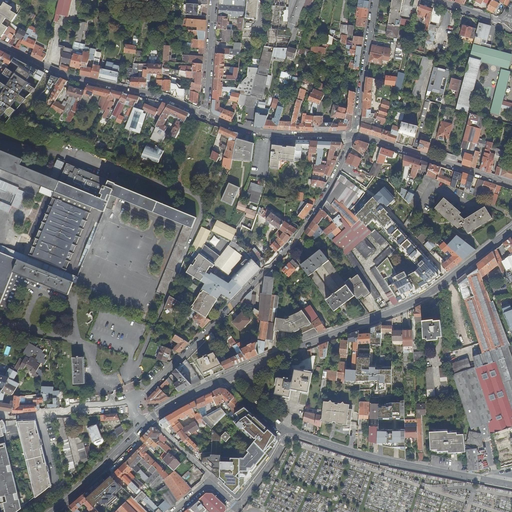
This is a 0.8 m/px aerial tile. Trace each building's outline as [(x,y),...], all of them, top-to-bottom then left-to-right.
[(58,23),(58,21),(60,15),(69,17),(72,0),(59,0),(57,8),(56,13),(56,14),(54,20),(54,22),(58,23)] [(239,18),(244,18),(246,0),(220,0),(220,7),(219,16),(228,17),(239,18)] [(257,19),(258,0),(247,0),(245,18),(255,19),(255,20),(256,20),(256,19),(257,19)] [(286,30),(287,7),(285,7),(285,0),(276,0),(274,0),(271,0),(270,10),(270,17),(269,26),(267,36),(266,41),(264,47),(274,48),(277,48),(287,48),(290,41),(293,34),(290,30),(286,30)] [(289,0),(289,7),(288,23),(288,27),(290,30),(293,34),(295,29),(295,27),(303,8),(306,0),(289,0)] [(312,0),(306,0),(303,8),(306,10),(308,5),(311,6),(312,0)] [(369,1),(360,0),(357,0),(357,7),(358,7),(368,9),(369,5),(369,1)] [(401,11),(402,0),(392,0),(391,12),(390,16),(388,25),(398,26),(410,28),(413,20),(400,18),(401,11)] [(500,4),(492,0),(489,5),(487,9),(494,14),(500,4)] [(8,16),(13,19),(18,13),(12,9),(12,8),(5,3),(3,7),(0,5),(0,30),(4,33),(5,33),(10,26),(4,22),(8,16)] [(202,15),(202,4),(190,4),(183,3),(182,14),(202,15)] [(431,21),(433,10),(427,7),(425,7),(421,5),(419,10),(420,10),(418,14),(418,16),(420,17),(422,16),(427,17),(426,22),(427,22),(430,23),(431,21)] [(358,7),(357,17),(357,18),(358,18),(367,19),(367,17),(368,9),(358,7)] [(441,10),(433,9),(433,10),(431,21),(439,22),(441,10)] [(20,39),(15,47),(19,49),(21,47),(20,46),(21,45),(22,43),(31,25),(35,15),(36,15),(32,13),(27,22),(26,22),(22,29),(20,28),(16,37),(20,39)] [(227,29),(228,17),(219,16),(219,21),(218,29),(222,29),(227,29)] [(198,27),(198,31),(205,32),(205,30),(206,26),(206,20),(184,18),(183,26),(198,27)] [(358,18),(357,26),(365,28),(365,26),(367,19),(358,18)] [(71,66),(81,68),(83,56),(78,55),(74,54),(75,49),(79,50),(86,23),(79,21),(73,49),(71,55),(72,55),(71,64),(71,66)] [(6,36),(11,39),(12,36),(18,27),(11,23),(10,26),(5,33),(1,40),(3,41),(6,36)] [(491,26),(479,23),(478,28),(474,42),(469,62),(468,66),(467,70),(456,109),(467,112),(481,61),(502,67),(508,68),(511,55),(491,49),(492,45),(486,44),(491,26)] [(30,39),(35,28),(35,27),(31,25),(22,43),(29,47),(34,49),(35,44),(35,43),(36,42),(36,41),(30,39)] [(342,35),(342,42),(347,45),(347,40),(348,35),(349,26),(342,25),(340,34),(342,35)] [(397,37),(398,26),(388,25),(387,36),(397,37)] [(463,25),(459,39),(474,42),(478,28),(463,25)] [(30,39),(36,41),(39,30),(38,29),(35,28),(30,39)] [(221,38),(222,38),(229,38),(229,34),(231,34),(231,32),(232,32),(232,30),(227,29),(222,29),(221,38)] [(198,31),(189,30),(189,32),(193,33),(193,36),(198,36),(199,40),(205,40),(205,39),(205,37),(205,32),(198,31)] [(243,30),(242,38),(250,39),(251,31),(243,30)] [(435,31),(429,30),(429,31),(426,43),(432,44),(435,31)] [(139,37),(131,35),(131,40),(130,45),(137,47),(138,41),(139,37)] [(193,39),(192,45),(192,48),(194,48),(199,48),(204,49),(204,47),(204,44),(205,40),(199,40),(193,39)] [(234,50),(217,48),(216,53),(225,54),(228,54),(240,55),(240,54),(241,52),(242,43),(235,43),(234,50)] [(43,51),(44,48),(35,44),(34,49),(32,56),(33,57),(38,59),(40,60),(42,61),(43,60),(46,55),(42,53),(43,51)] [(61,62),(71,64),(72,55),(71,55),(73,49),(65,47),(65,46),(59,45),(59,47),(64,48),(64,50),(61,62)] [(137,47),(130,45),(126,45),(125,52),(136,54),(136,51),(137,47)] [(170,46),(164,46),(163,61),(176,62),(177,59),(172,59),(172,56),(169,56),(170,46)] [(391,50),(373,46),(371,53),(390,57),(391,50)] [(94,60),(96,51),(97,50),(91,48),(90,53),(84,52),(83,56),(81,68),(80,75),(86,76),(88,76),(91,77),(91,75),(92,74),(93,68),(88,67),(89,61),(90,61),(91,60),(94,60)] [(289,48),(288,48),(286,56),(294,58),(297,50),(289,48)] [(311,51),(307,50),(300,48),(298,54),(304,56),(309,57),(311,51)] [(396,49),(394,58),(402,59),(403,55),(404,49),(403,49),(403,50),(396,49)] [(98,65),(101,52),(96,51),(94,60),(94,63),(94,64),(93,68),(92,74),(91,77),(95,78),(97,78),(99,79),(101,69),(102,65),(98,65)] [(5,64),(8,65),(10,63),(14,58),(9,55),(5,53),(0,60),(0,68),(1,66),(2,66),(3,64),(4,64),(5,64)] [(224,67),(225,54),(216,53),(216,59),(215,66),(224,67)] [(389,61),(390,57),(371,53),(370,61),(381,64),(382,60),(389,61)] [(231,60),(231,65),(230,67),(239,68),(240,55),(228,54),(228,60),(231,60)] [(360,66),(361,56),(356,55),(352,54),(351,55),(351,56),(351,57),(356,58),(355,59),(351,58),(349,67),(359,70),(360,66)] [(184,56),(183,63),(193,63),(203,64),(203,57),(190,56),(184,56)] [(412,93),(411,95),(418,97),(430,58),(423,56),(412,93)] [(10,63),(18,68),(15,73),(7,68),(3,74),(11,79),(7,86),(0,81),(0,90),(2,91),(0,93),(0,117),(1,118),(5,113),(10,118),(16,111),(11,107),(16,101),(21,105),(26,99),(22,97),(20,96),(25,89),(27,90),(31,94),(35,89),(30,85),(31,84),(28,82),(32,76),(35,78),(39,71),(22,62),(14,58),(10,63)] [(115,63),(107,61),(105,68),(106,68),(105,70),(119,73),(119,72),(121,66),(114,65),(115,63)] [(151,74),(163,74),(163,73),(163,68),(163,62),(161,62),(161,65),(148,64),(146,88),(146,89),(150,90),(150,87),(149,86),(149,84),(150,84),(151,74)] [(132,86),(135,87),(138,87),(141,87),(146,88),(148,64),(143,64),(140,64),(134,63),(133,69),(128,68),(127,77),(132,78),(131,80),(126,79),(126,84),(129,85),(132,86)] [(181,66),(180,70),(202,73),(203,69),(203,67),(203,64),(193,63),(193,67),(193,68),(193,70),(188,69),(188,68),(188,66),(186,66),(181,66)] [(223,77),(224,67),(215,66),(215,71),(214,78),(221,79),(223,79),(223,77)] [(447,68),(446,69),(434,66),(429,84),(434,85),(441,87),(440,90),(444,91),(445,87),(442,85),(445,74),(448,76),(450,70),(449,70),(449,69),(447,68)] [(230,75),(230,67),(229,67),(224,67),(223,77),(227,78),(227,76),(234,76),(234,75),(230,75)] [(227,76),(227,78),(227,79),(233,80),(237,80),(239,68),(230,67),(230,75),(234,75),(234,76),(227,76)] [(259,68),(248,67),(248,76),(240,84),(238,88),(237,93),(240,94),(239,102),(238,104),(246,105),(246,96),(251,97),(257,75),(259,68)] [(105,70),(101,69),(99,79),(103,80),(109,81),(117,83),(118,77),(119,75),(119,73),(105,70)] [(499,114),(501,107),(502,104),(510,72),(502,69),(491,112),(499,114)] [(35,78),(41,80),(45,73),(44,73),(39,70),(39,71),(35,78)] [(196,78),(196,83),(201,85),(201,83),(202,79),(202,73),(180,70),(176,70),(176,74),(185,77),(196,78)] [(294,81),(294,78),(291,77),(292,75),(281,72),(280,78),(291,80),(294,81)] [(390,83),(396,83),(399,73),(396,72),(395,76),(386,75),(385,81),(390,82),(390,83)] [(400,91),(404,74),(399,72),(399,73),(396,83),(394,89),(400,91)] [(41,80),(49,84),(52,76),(49,75),(45,73),(41,80)] [(246,105),(255,107),(256,103),(257,98),(261,99),(263,100),(268,77),(257,75),(251,97),(246,96),(246,105)] [(53,83),(57,85),(61,79),(60,79),(55,77),(52,76),(49,84),(47,86),(51,88),(52,85),(53,86),(53,83)] [(371,114),(373,78),(367,77),(365,92),(364,92),(363,111),(362,117),(373,118),(375,114),(371,114)] [(455,91),(459,79),(451,77),(448,89),(455,91)] [(61,79),(57,85),(60,87),(59,90),(61,91),(62,91),(68,81),(66,81),(61,78),(60,79),(61,79)] [(221,83),(221,79),(214,78),(214,84),(213,90),(222,91),(228,91),(233,91),(233,92),(235,93),(236,88),(228,87),(223,87),(223,83),(221,83)] [(170,81),(162,80),(162,90),(170,91),(170,81)] [(192,82),(190,90),(201,93),(201,92),(201,89),(201,85),(196,83),(192,82)] [(55,101),(61,91),(59,90),(60,87),(57,85),(56,87),(56,89),(50,98),(55,101)] [(90,95),(92,96),(93,96),(93,94),(101,96),(97,109),(103,110),(109,99),(111,91),(92,87),(88,86),(86,91),(84,96),(80,105),(85,107),(90,95)] [(307,114),(303,113),(303,114),(303,116),(302,123),(310,124),(314,124),(314,116),(315,110),(317,110),(319,105),(321,101),(327,90),(317,86),(315,89),(314,89),(312,93),(311,93),(308,100),(313,102),(310,108),(309,116),(306,116),(307,114)] [(72,105),(68,103),(67,108),(63,116),(62,115),(60,118),(71,122),(80,105),(84,96),(86,91),(73,88),(68,102),(70,103),(72,97),(77,99),(75,105),(74,107),(72,111),(70,109),(72,105)] [(238,88),(236,88),(235,93),(233,92),(231,100),(229,100),(229,101),(226,106),(229,107),(232,101),(236,101),(236,103),(234,103),(231,112),(228,110),(224,109),(220,117),(227,120),(232,122),(235,114),(236,110),(238,104),(239,102),(240,94),(237,93),(238,88)] [(42,93),(35,89),(31,94),(26,99),(34,104),(37,99),(42,93)] [(303,101),(306,90),(305,90),(301,89),(296,102),(295,106),(293,116),(291,131),(296,131),(306,131),(308,131),(310,131),(310,124),(302,123),(300,123),(300,126),(297,125),(297,123),(297,121),(297,120),(298,120),(301,106),(303,101)] [(109,112),(107,116),(111,118),(113,115),(114,112),(110,110),(114,102),(112,101),(113,97),(116,98),(120,99),(123,93),(116,91),(111,90),(111,91),(109,99),(103,110),(106,111),(109,112)] [(222,101),(222,91),(213,90),(213,95),(213,100),(222,101)] [(197,104),(198,94),(191,91),(190,101),(197,104)] [(348,109),(347,113),(353,115),(354,105),(356,93),(350,91),(349,100),(348,107),(348,109)] [(120,99),(119,101),(125,104),(127,101),(130,95),(123,93),(120,99)] [(280,95),(275,93),(273,100),(271,108),(276,109),(279,102),(279,98),(280,95)] [(128,110),(132,110),(134,107),(136,102),(138,103),(140,97),(133,96),(130,95),(127,101),(131,102),(128,110)] [(114,102),(110,110),(114,112),(119,101),(120,99),(116,98),(114,102)] [(221,102),(222,101),(213,100),(212,111),(214,114),(216,115),(220,117),(224,109),(220,107),(220,102),(221,102)] [(377,112),(377,113),(387,117),(390,105),(391,102),(383,100),(381,106),(379,112),(377,112)] [(66,107),(55,101),(50,108),(55,111),(59,113),(57,117),(60,119),(60,118),(62,115),(63,116),(67,108),(68,103),(66,107)] [(119,115),(125,104),(119,101),(114,112),(113,115),(118,117),(117,120),(116,121),(121,123),(123,120),(124,117),(119,115)] [(220,107),(224,109),(226,106),(229,101),(222,101),(221,102),(220,102),(220,107)] [(232,101),(229,107),(228,110),(231,112),(234,103),(236,103),(236,101),(232,101)] [(324,102),(321,101),(319,105),(317,116),(314,116),(314,124),(314,131),(322,131),(329,131),(332,124),(333,123),(323,123),(324,102)] [(159,110),(145,104),(143,110),(146,111),(150,113),(155,115),(156,114),(161,116),(169,105),(163,103),(161,107),(159,110)] [(40,109),(33,105),(24,116),(33,120),(40,109)] [(179,109),(169,105),(161,116),(155,128),(165,132),(167,127),(163,125),(169,115),(170,114),(179,118),(179,119),(177,122),(178,122),(171,135),(176,138),(189,114),(179,109)] [(143,110),(134,107),(132,110),(130,117),(125,129),(141,133),(141,130),(146,111),(143,110)] [(273,121),(267,120),(264,128),(272,129),(278,130),(280,121),(284,108),(279,107),(275,118),(273,118),(273,121)] [(337,117),(345,119),(347,113),(348,109),(339,107),(335,118),(337,119),(337,117)] [(391,132),(383,130),(381,138),(389,140),(395,143),(398,133),(403,118),(404,114),(397,112),(391,132)] [(375,119),(385,122),(387,117),(377,113),(375,113),(375,114),(373,118),(373,119),(375,119)] [(463,140),(477,144),(479,139),(484,121),(485,117),(470,113),(468,123),(476,125),(476,128),(467,125),(463,140)] [(268,116),(256,115),(255,127),(261,128),(264,128),(267,120),(268,116)] [(290,122),(280,121),(278,130),(284,130),(290,130),(291,131),(293,116),(291,116),(290,122)] [(373,118),(362,117),(361,123),(371,126),(372,123),(374,123),(375,119),(373,119),(373,118)] [(404,119),(403,118),(398,133),(415,137),(418,126),(403,122),(404,119)] [(342,123),(340,123),(339,124),(339,130),(343,130),(346,130),(346,129),(349,121),(345,119),(344,121),(343,121),(342,123)] [(440,131),(439,136),(438,140),(447,142),(452,124),(442,121),(439,131),(440,131)] [(371,126),(361,123),(360,131),(365,133),(381,138),(383,130),(371,126)] [(223,163),(222,165),(230,170),(232,158),(234,152),(233,151),(234,149),(237,139),(239,133),(233,132),(227,130),(221,127),(219,133),(230,137),(230,139),(229,142),(221,138),(220,143),(223,144),(227,147),(227,150),(226,152),(224,157),(224,158),(224,159),(223,163)] [(422,137),(418,150),(420,151),(428,153),(431,139),(422,137)] [(255,144),(237,139),(234,149),(233,151),(234,152),(232,158),(252,162),(252,153),(253,147),(255,144)] [(488,141),(486,141),(479,139),(477,144),(477,145),(480,146),(486,148),(488,141)] [(491,142),(488,141),(486,148),(480,170),(485,171),(491,150),(494,139),(492,139),(491,142)] [(295,156),(301,157),(302,150),(310,150),(311,141),(305,140),(297,140),(296,147),(295,156)] [(477,144),(463,140),(461,147),(473,151),(475,151),(476,149),(477,145),(477,144)] [(105,146),(98,141),(95,145),(104,149),(105,146)] [(312,153),(317,153),(318,141),(315,141),(311,141),(310,150),(309,156),(312,156),(312,153)] [(325,173),(327,165),(323,165),(321,165),(324,149),(331,149),(332,142),(322,141),(318,141),(317,153),(318,153),(318,155),(318,157),(316,164),(315,164),(314,171),(325,173)] [(366,149),(368,150),(369,144),(359,141),(355,142),(353,147),(363,156),(364,154),(365,151),(366,149)] [(341,148),(342,142),(332,142),(331,149),(328,159),(337,161),(339,157),(334,156),(336,150),(337,151),(337,148),(341,148)] [(284,144),(274,143),(270,166),(279,168),(281,159),(288,160),(295,161),(295,156),(296,147),(289,146),(284,145),(284,144)] [(158,163),(163,151),(144,144),(140,156),(158,163)] [(377,147),(373,159),(375,160),(373,163),(375,163),(377,163),(377,164),(379,164),(379,162),(379,158),(382,148),(377,147)] [(393,158),(395,153),(389,151),(382,148),(379,158),(379,162),(379,164),(383,164),(385,164),(386,160),(384,160),(386,156),(393,158)] [(327,165),(328,159),(331,149),(324,149),(321,165),(323,165),(327,165)] [(479,150),(476,149),(475,151),(471,167),(475,168),(480,152),(479,152),(479,150)] [(0,168),(56,192),(29,257),(21,253),(21,254),(18,260),(0,252),(0,307),(10,311),(25,277),(68,294),(73,282),(75,283),(77,277),(76,276),(65,272),(92,207),(104,212),(106,207),(112,210),(117,197),(184,225),(192,228),(196,218),(115,184),(116,183),(67,164),(60,181),(21,165),(23,159),(0,150),(0,168)] [(496,151),(491,150),(485,171),(491,173),(495,154),(496,151)] [(217,162),(218,160),(219,158),(220,156),(220,154),(213,151),(211,158),(216,161),(215,161),(217,162)] [(475,151),(473,151),(472,155),(465,153),(462,164),(464,164),(471,167),(475,151)] [(384,160),(386,160),(396,161),(399,154),(395,153),(393,158),(386,156),(384,160)] [(361,159),(350,154),(346,162),(357,168),(361,159)] [(429,168),(430,164),(421,161),(404,155),(403,166),(409,166),(409,167),(412,168),(410,175),(416,177),(417,175),(417,174),(419,175),(420,175),(422,170),(422,169),(425,170),(426,168),(429,168)] [(325,173),(330,175),(337,161),(328,159),(327,165),(325,173)] [(498,166),(495,174),(500,176),(503,165),(503,163),(500,162),(498,167),(498,166)] [(377,177),(383,164),(379,164),(377,164),(377,163),(375,163),(373,167),(370,175),(377,177)] [(437,174),(439,174),(440,170),(441,167),(436,166),(430,164),(429,168),(428,170),(427,175),(432,177),(435,179),(437,174)] [(511,168),(503,165),(500,176),(511,179),(511,168)] [(443,171),(440,170),(439,174),(437,180),(451,186),(452,180),(442,175),(443,171)] [(312,186),(324,188),(327,182),(323,182),(325,173),(314,171),(312,186)] [(455,188),(456,186),(459,173),(455,171),(453,177),(452,180),(451,186),(455,188)] [(464,173),(463,174),(461,183),(460,187),(459,189),(464,192),(469,175),(466,174),(464,173)] [(340,175),(335,185),(341,190),(339,195),(344,199),(344,198),(352,187),(359,194),(361,190),(351,182),(347,179),(347,178),(346,177),(340,175)] [(416,194),(415,195),(411,203),(408,203),(409,205),(413,211),(414,212),(432,177),(427,175),(425,175),(416,194)] [(474,177),(469,175),(464,192),(478,198),(485,181),(479,179),(475,190),(471,189),(474,177)] [(494,192),(497,185),(491,183),(485,181),(478,198),(481,199),(482,199),(486,189),(494,192)] [(205,182),(201,190),(216,198),(219,193),(211,189),(211,190),(206,188),(208,184),(205,182)] [(364,193),(370,184),(367,182),(361,190),(359,194),(357,197),(358,198),(359,199),(360,197),(364,193)] [(222,201),(232,205),(240,188),(230,183),(222,201)] [(258,205),(263,187),(251,183),(248,193),(251,195),(249,202),(258,205)] [(338,197),(331,206),(341,216),(344,221),(362,241),(365,238),(370,234),(372,232),(350,211),(348,209),(341,202),(344,199),(339,195),(341,190),(335,185),(334,185),(331,191),(332,192),(338,197)] [(359,194),(352,187),(344,198),(344,199),(341,202),(348,209),(354,201),(357,197),(359,194)] [(406,213),(410,215),(411,214),(413,211),(409,205),(408,203),(405,199),(400,194),(397,190),(392,199),(391,199),(374,187),(371,189),(394,212),(394,213),(399,207),(402,210),(403,209),(407,212),(406,213)] [(353,208),(375,230),(386,242),(390,237),(380,226),(394,212),(371,189),(352,207),(353,208)] [(338,197),(332,192),(327,201),(331,206),(338,197)] [(408,192),(405,199),(408,203),(411,203),(415,195),(408,192)] [(319,195),(311,193),(309,203),(313,205),(314,205),(319,195)] [(460,215),(461,213),(445,198),(436,208),(458,228),(459,229),(463,227),(464,226),(468,234),(493,219),(485,207),(465,220),(460,215)] [(309,203),(303,202),(301,201),(296,214),(303,219),(313,205),(309,203)] [(341,218),(341,216),(331,206),(327,201),(325,204),(334,214),(337,216),(338,215),(338,216),(333,220),(334,222),(338,227),(328,236),(336,245),(346,256),(351,252),(355,247),(362,241),(344,221),(342,223),(340,220),(341,218)] [(245,209),(246,209),(247,205),(239,202),(237,209),(244,212),(245,209)] [(266,211),(259,207),(257,213),(266,220),(271,212),(267,209),(266,211)] [(375,230),(353,208),(350,211),(372,232),(375,230)] [(326,218),(328,215),(327,213),(322,209),(314,221),(317,224),(318,225),(323,217),(325,219),(326,218)] [(248,210),(247,213),(246,217),(254,220),(257,213),(248,210)] [(271,212),(266,220),(279,229),(285,222),(271,212)] [(416,217),(411,214),(410,215),(405,225),(409,229),(416,217)] [(326,218),(332,224),(334,222),(333,220),(328,215),(326,218)] [(332,224),(326,218),(325,219),(323,217),(318,225),(324,231),(332,224)] [(204,221),(192,247),(196,250),(196,251),(215,265),(215,264),(229,274),(242,256),(237,252),(241,248),(236,243),(240,232),(217,221),(213,230),(231,240),(229,246),(221,257),(205,244),(210,231),(206,229),(209,223),(204,221)] [(282,235),(277,231),(275,234),(281,239),(286,243),(288,240),(290,237),(287,234),(290,230),(288,228),(290,225),(285,221),(285,222),(279,229),(284,232),(282,235)] [(321,235),(324,232),(324,231),(318,225),(317,224),(314,221),(309,228),(315,232),(317,230),(321,235)] [(334,222),(332,224),(324,231),(324,232),(327,235),(328,236),(338,227),(334,222)] [(192,228),(184,225),(156,293),(164,296),(192,228)] [(298,230),(291,225),(290,225),(288,228),(290,230),(287,234),(290,237),(291,237),(297,230),(298,230)] [(311,237),(315,232),(309,228),(305,233),(311,237)] [(381,246),(386,242),(375,230),(372,232),(370,234),(381,246)] [(422,239),(426,234),(423,232),(418,238),(422,243),(424,241),(422,239)] [(212,235),(209,242),(215,245),(218,238),(212,235)] [(458,236),(448,245),(449,246),(459,237),(458,236)] [(449,246),(463,260),(476,250),(459,237),(449,246)] [(376,251),(365,238),(362,241),(355,247),(366,259),(376,251)] [(281,239),(279,242),(277,244),(275,242),(271,246),(277,252),(286,243),(281,239)] [(435,246),(430,240),(425,244),(431,250),(435,246)] [(443,240),(437,245),(438,245),(443,250),(445,253),(448,250),(453,256),(451,257),(457,264),(463,260),(449,246),(448,245),(443,240)] [(404,256),(408,252),(398,241),(393,245),(404,256)] [(0,252),(18,260),(21,254),(0,245),(0,252)] [(387,295),(392,292),(391,290),(382,276),(377,268),(378,266),(385,259),(391,253),(394,250),(390,245),(374,262),(377,265),(370,270),(387,295)] [(255,248),(249,254),(253,259),(261,268),(267,262),(255,248)] [(355,296),(346,283),(324,254),(320,249),(301,265),(313,282),(334,310),(355,296)] [(233,297),(243,287),(233,280),(229,284),(212,273),(208,271),(211,267),(213,268),(215,265),(196,251),(196,250),(192,257),(196,259),(198,261),(194,266),(192,265),(188,273),(206,284),(203,289),(218,298),(222,293),(231,299),(233,297)] [(398,260),(401,256),(394,250),(391,253),(398,260)] [(430,252),(448,271),(457,264),(451,257),(450,258),(449,258),(444,263),(433,250),(430,252)] [(364,270),(351,252),(346,256),(358,275),(371,293),(376,302),(381,299),(365,274),(364,270)] [(416,259),(408,252),(404,256),(403,257),(411,265),(416,259)] [(482,278),(499,264),(497,261),(497,260),(493,252),(477,265),(479,268),(482,278)] [(238,275),(233,280),(243,287),(250,280),(251,278),(251,277),(252,276),(253,275),(256,271),(257,272),(261,268),(253,259),(250,262),(247,259),(243,264),(244,265),(236,273),(238,275)] [(289,276),(299,266),(293,259),(282,270),(289,276)] [(511,271),(506,260),(503,261),(502,259),(497,261),(499,264),(502,273),(509,286),(511,284),(511,271)] [(473,358),(476,367),(496,361),(497,360),(511,355),(511,354),(509,346),(511,345),(509,342),(509,341),(493,300),(492,301),(490,297),(488,292),(482,278),(479,268),(467,276),(474,296),(464,300),(483,355),(473,358)] [(269,340),(269,349),(272,348),(275,329),(277,317),(280,296),(272,294),(275,278),(276,273),(273,269),(265,278),(263,293),(262,293),(260,311),(255,309),(256,294),(252,294),(249,309),(250,309),(260,321),(258,336),(258,342),(257,349),(259,354),(264,351),(266,342),(266,340),(269,340)] [(418,279),(427,288),(430,286),(417,273),(414,275),(418,279)] [(467,276),(466,273),(457,280),(464,300),(474,296),(467,276)] [(352,278),(346,283),(355,296),(358,298),(363,295),(364,298),(371,293),(358,275),(352,279),(352,278)] [(408,289),(414,295),(416,294),(410,287),(408,284),(404,279),(401,276),(398,278),(396,275),(392,279),(394,282),(391,284),(394,288),(391,290),(392,292),(395,297),(399,294),(396,290),(401,286),(406,291),(408,289)] [(410,282),(408,284),(410,287),(416,294),(424,290),(419,284),(418,284),(417,285),(412,280),(410,282)] [(194,291),(197,286),(192,282),(188,288),(194,291)] [(206,318),(218,298),(203,289),(191,308),(199,313),(206,318)] [(241,302),(249,309),(252,294),(252,290),(253,290),(241,302)] [(387,295),(394,304),(399,302),(395,297),(392,292),(387,295)] [(174,312),(180,301),(168,296),(163,307),(174,312)] [(184,296),(180,302),(186,305),(190,299),(184,296)] [(511,309),(511,310),(509,304),(502,307),(506,319),(509,320),(508,322),(509,325),(511,326),(510,328),(511,331),(511,309)] [(310,306),(303,310),(312,323),(315,327),(318,332),(326,329),(313,310),(310,306)] [(286,318),(277,317),(275,329),(292,332),(312,323),(303,310),(301,307),(299,310),(289,315),(290,316),(286,318)] [(242,312),(233,322),(241,330),(250,320),(242,312)] [(193,319),(203,328),(211,320),(206,318),(199,313),(193,319)] [(427,317),(422,317),(422,321),(423,338),(426,338),(426,339),(427,339),(427,340),(438,339),(438,337),(443,337),(441,321),(433,322),(433,315),(427,317)] [(229,338),(232,336),(221,322),(219,324),(229,338)] [(388,331),(388,333),(392,333),(392,332),(392,331),(392,326),(388,326),(386,326),(382,325),(381,338),(386,338),(386,331),(388,331)] [(221,343),(225,341),(220,333),(220,332),(218,328),(213,331),(221,343)] [(353,353),(352,364),(352,376),(346,375),(345,381),(345,387),(344,390),(347,390),(355,390),(356,383),(357,361),(358,345),(358,343),(359,334),(359,331),(349,334),(348,341),(348,342),(354,342),(353,347),(353,353)] [(414,350),(413,331),(403,332),(403,340),(403,341),(403,351),(414,350)] [(403,341),(403,340),(403,332),(392,332),(392,333),(392,341),(403,341)] [(358,343),(371,343),(371,333),(359,334),(358,343)] [(215,343),(210,334),(205,338),(210,346),(215,343)] [(176,335),(173,339),(179,343),(173,350),(180,352),(189,343),(176,335)] [(232,336),(229,338),(228,338),(233,347),(234,346),(237,344),(237,343),(232,336)] [(348,341),(341,340),(339,357),(345,357),(345,360),(347,361),(348,347),(348,342),(348,341)] [(244,348),(241,349),(248,359),(259,354),(257,349),(258,342),(254,344),(253,341),(247,343),(249,346),(244,348)] [(320,357),(326,357),(328,345),(329,342),(319,345),(321,357),(320,357)] [(2,390),(0,398),(0,409),(7,411),(13,412),(14,401),(11,401),(11,404),(3,403),(5,394),(6,391),(12,395),(14,393),(19,383),(13,381),(18,373),(17,372),(20,367),(21,368),(22,367),(25,368),(25,366),(28,368),(32,369),(31,371),(32,372),(31,373),(33,375),(35,375),(34,377),(37,379),(39,376),(43,377),(43,371),(39,369),(42,363),(45,364),(47,360),(44,359),(46,355),(42,353),(43,351),(29,343),(26,348),(23,353),(27,355),(24,360),(20,358),(15,367),(15,368),(12,373),(4,388),(2,390)] [(237,344),(234,346),(239,354),(223,362),(219,356),(217,357),(222,365),(225,369),(248,359),(241,349),(239,347),(237,344)] [(167,362),(172,349),(160,345),(159,349),(161,350),(157,360),(161,360),(167,362)] [(226,345),(223,347),(228,355),(231,353),(226,345)] [(424,351),(414,352),(414,360),(425,358),(424,351)] [(204,373),(222,365),(217,357),(214,352),(208,355),(207,354),(204,356),(198,359),(204,373)] [(511,406),(511,355),(497,360),(511,406)] [(78,356),(78,357),(73,357),(74,384),(86,383),(84,357),(79,357),(79,356),(78,356)] [(450,364),(454,375),(472,369),(468,359),(468,358),(450,364)] [(186,360),(177,368),(192,384),(201,380),(186,360)] [(511,408),(511,406),(497,360),(496,361),(511,408)] [(370,361),(357,361),(356,383),(373,384),(375,362),(375,361),(370,361)] [(507,429),(511,427),(511,408),(496,361),(476,367),(480,378),(478,379),(480,388),(483,387),(494,421),(488,423),(490,434),(507,429)] [(338,372),(346,373),(347,362),(339,362),(338,372)] [(0,370),(2,365),(1,364),(0,366),(0,365),(0,386),(4,388),(12,373),(15,368),(13,368),(12,367),(11,369),(10,368),(7,373),(5,376),(0,374),(0,370)] [(432,367),(425,367),(427,397),(434,396),(432,367)] [(442,394),(449,393),(447,377),(446,367),(439,368),(442,394)] [(454,375),(459,392),(470,390),(476,427),(481,426),(488,423),(494,421),(483,387),(480,388),(478,379),(480,378),(476,367),(472,369),(454,375)] [(179,380),(174,384),(180,391),(191,384),(192,384),(177,368),(173,373),(174,375),(175,374),(179,378),(179,380)] [(294,380),(289,379),(279,377),(276,394),(290,397),(292,388),(300,390),(302,390),(300,404),(306,406),(310,391),(313,373),(306,371),(296,369),(294,380)] [(328,372),(327,380),(335,380),(337,381),(338,373),(328,372)] [(346,373),(338,372),(338,373),(337,381),(341,381),(345,381),(346,375),(346,373)] [(170,383),(177,393),(180,391),(174,384),(173,382),(169,377),(151,396),(148,399),(149,403),(152,403),(161,402),(170,397),(162,391),(170,383)] [(37,405),(38,409),(40,409),(40,402),(44,402),(44,401),(49,401),(49,394),(54,394),(54,398),(58,398),(58,396),(60,393),(60,392),(54,391),(54,387),(42,387),(42,392),(42,394),(43,394),(44,397),(37,398),(37,400),(37,405)] [(226,404),(235,414),(245,407),(226,389),(221,388),(214,392),(216,396),(213,398),(215,400),(217,405),(218,408),(221,407),(222,406),(221,404),(222,404),(221,403),(225,402),(224,401),(225,400),(227,403),(226,404)] [(471,429),(476,427),(470,390),(459,392),(471,429)] [(213,407),(217,405),(215,400),(213,401),(213,400),(212,400),(211,399),(213,398),(216,396),(214,392),(205,396),(207,408),(208,414),(213,412),(215,410),(213,407)] [(21,399),(23,399),(24,399),(24,396),(21,396),(21,397),(15,396),(14,401),(13,412),(18,412),(21,412),(23,412),(25,405),(20,405),(21,402),(21,401),(21,399)] [(201,410),(207,408),(205,396),(195,401),(198,408),(199,410),(200,412),(201,415),(203,414),(201,410)] [(46,406),(46,409),(49,408),(56,408),(59,408),(60,408),(60,404),(59,404),(58,402),(60,402),(59,398),(58,398),(54,398),(54,404),(48,404),(49,405),(46,406)] [(199,424),(203,420),(202,419),(203,419),(203,417),(201,415),(200,412),(195,414),(194,410),(194,409),(197,407),(197,408),(198,408),(195,401),(175,412),(167,417),(172,424),(173,425),(174,427),(180,423),(178,420),(181,418),(182,420),(186,417),(187,417),(188,417),(187,415),(189,414),(193,419),(194,420),(196,419),(199,424)] [(322,421),(330,422),(330,421),(333,402),(324,401),(323,410),(322,421)] [(335,403),(335,402),(333,402),(330,421),(330,422),(333,422),(333,421),(336,422),(336,423),(351,425),(353,409),(349,408),(350,404),(339,403),(338,404),(335,403)] [(369,402),(360,402),(359,414),(369,414),(369,402)] [(371,403),(370,418),(379,418),(379,403),(371,403)] [(418,449),(423,449),(421,418),(421,414),(426,414),(425,404),(416,404),(417,419),(418,437),(418,449)] [(208,414),(203,417),(203,419),(202,419),(203,420),(205,421),(208,425),(211,428),(227,413),(221,407),(218,408),(213,412),(208,414)] [(245,407),(235,414),(239,418),(235,421),(242,429),(244,426),(247,429),(245,431),(253,438),(254,437),(257,439),(255,442),(259,446),(261,448),(266,453),(271,446),(273,448),(277,441),(277,436),(245,407)] [(303,421),(315,425),(317,416),(305,412),(303,421)] [(69,443),(63,417),(56,418),(62,441),(64,449),(69,470),(70,475),(76,470),(69,443)] [(164,428),(172,424),(167,417),(161,421),(160,425),(164,428)] [(36,423),(37,423),(36,419),(18,420),(37,496),(50,486),(36,429),(36,426),(36,423)] [(405,437),(418,437),(417,419),(405,419),(405,437)] [(15,420),(35,498),(37,496),(18,420),(15,420)] [(195,421),(184,428),(183,429),(186,434),(189,432),(192,434),(193,435),(200,430),(199,429),(200,428),(195,421)] [(43,449),(37,423),(36,423),(36,426),(36,429),(50,486),(52,485),(52,482),(50,475),(43,449)] [(176,430),(178,433),(183,429),(184,428),(180,423),(174,427),(173,425),(170,429),(172,430),(174,428),(176,430)] [(483,437),(490,434),(488,423),(481,426),(483,437)] [(101,429),(100,429),(98,424),(88,428),(94,442),(103,438),(101,433),(102,432),(103,431),(102,429),(101,429)] [(172,424),(164,428),(170,433),(171,432),(172,430),(170,429),(173,425),(172,424)] [(389,433),(389,425),(379,424),(379,433),(383,433),(388,433),(389,433)] [(377,443),(378,426),(370,425),(369,441),(377,443)] [(118,436),(125,431),(122,426),(115,430),(118,436)] [(167,441),(169,440),(166,437),(165,438),(162,435),(162,434),(156,428),(152,427),(145,434),(149,438),(150,437),(158,445),(165,451),(168,454),(169,453),(172,449),(166,444),(164,442),(166,440),(167,441)] [(189,437),(192,434),(189,432),(186,434),(183,429),(178,433),(182,439),(179,442),(181,444),(185,441),(188,437),(189,437)] [(222,438),(221,437),(215,432),(213,429),(212,441),(211,452),(211,457),(204,458),(202,463),(210,470),(211,459),(221,459),(222,438)] [(448,452),(466,452),(464,434),(456,435),(456,433),(447,433),(447,431),(430,432),(430,446),(430,448),(431,449),(437,449),(437,451),(448,450),(448,452)] [(222,438),(226,442),(231,437),(226,432),(221,437),(222,438)] [(468,438),(468,439),(468,441),(473,443),(473,442),(476,442),(475,443),(479,444),(477,434),(470,432),(468,438)] [(153,450),(158,445),(150,437),(149,438),(145,434),(141,439),(145,443),(150,448),(153,450)] [(82,436),(76,438),(83,464),(87,461),(89,461),(82,436)] [(195,451),(192,454),(194,456),(200,451),(199,447),(198,446),(189,437),(188,437),(185,441),(195,451)] [(244,458),(243,458),(253,468),(266,453),(261,448),(259,446),(255,442),(247,450),(249,453),(244,458)] [(16,511),(22,507),(6,443),(0,444),(0,502),(2,511),(16,511)] [(145,443),(137,452),(152,466),(153,465),(157,470),(160,474),(164,480),(170,475),(169,475),(147,453),(148,452),(147,451),(150,448),(145,443)] [(198,457),(197,458),(202,463),(204,458),(211,457),(211,452),(202,452),(202,450),(200,450),(200,447),(199,447),(200,451),(200,456),(202,457),(200,459),(198,457)] [(466,449),(469,471),(479,470),(476,448),(466,449)] [(137,452),(126,462),(133,469),(133,468),(142,476),(141,477),(146,481),(157,470),(153,465),(152,466),(137,452)] [(178,461),(169,453),(168,454),(163,460),(164,461),(174,471),(187,458),(186,457),(183,454),(177,460),(178,460),(178,461)] [(231,462),(221,461),(221,468),(220,476),(219,478),(236,494),(240,489),(240,479),(237,476),(240,470),(240,458),(231,458),(231,462)] [(251,470),(253,468),(243,458),(240,458),(240,470),(251,470)] [(221,461),(221,459),(211,459),(210,470),(213,474),(214,468),(215,468),(215,469),(219,471),(221,468),(221,461)] [(162,463),(172,473),(174,471),(164,461),(162,463)] [(126,462),(120,469),(140,489),(144,485),(136,478),(130,472),(133,469),(126,462)] [(139,490),(140,489),(120,469),(112,476),(116,480),(119,483),(123,478),(129,485),(129,486),(136,493),(139,490)] [(172,506),(179,500),(166,482),(164,480),(160,474),(157,470),(146,481),(147,482),(149,485),(166,500),(172,506)] [(191,473),(189,470),(182,477),(182,478),(174,471),(172,473),(170,475),(171,477),(177,482),(188,492),(192,489),(184,480),(191,473)] [(118,491),(123,487),(119,483),(116,480),(112,476),(111,475),(105,481),(104,480),(100,484),(94,489),(92,487),(85,494),(83,495),(94,507),(100,502),(101,503),(103,505),(105,503),(107,506),(110,508),(114,504),(113,503),(116,500),(117,502),(120,499),(115,494),(118,491)] [(166,482),(179,500),(188,492),(177,482),(171,477),(166,482)] [(144,485),(140,489),(143,491),(144,490),(149,485),(147,482),(144,485)] [(143,492),(135,499),(139,503),(144,499),(156,511),(155,511),(163,511),(160,508),(159,507),(144,492),(143,492)] [(199,500),(200,500),(206,508),(206,509),(207,509),(210,511),(224,511),(227,509),(226,506),(213,493),(207,493),(199,500)] [(99,511),(94,507),(83,495),(69,507),(74,511),(80,511),(78,509),(85,503),(89,508),(88,509),(91,511),(99,511)] [(148,511),(139,503),(135,499),(132,496),(124,504),(115,511),(148,511)] [(166,500),(159,507),(160,508),(163,511),(165,511),(172,506),(166,500)] [(200,500),(191,508),(194,511),(204,511),(207,509),(206,509),(206,508),(200,500)]
